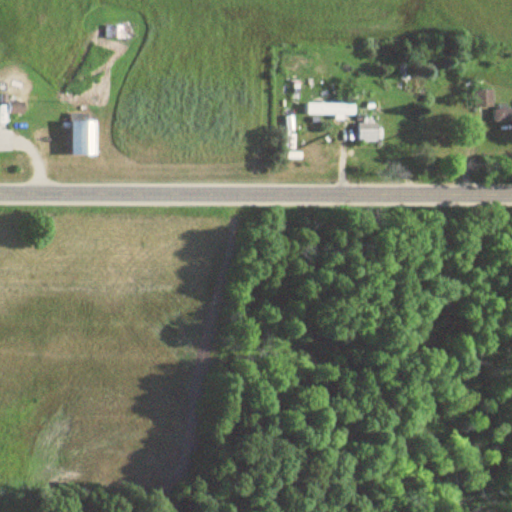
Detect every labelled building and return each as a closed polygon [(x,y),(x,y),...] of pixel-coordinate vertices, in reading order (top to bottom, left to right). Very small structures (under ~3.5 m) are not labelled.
[(126,39),(126,26),(102,26),(102,38),(126,39)] [(488,90),(470,90),(470,107),(488,107),(488,90)] [(383,148),(394,148),(394,98),(383,98),(383,148)] [(511,108),(488,108),(488,126),(511,126),(511,108)] [(86,156),(86,122),(62,122),(62,156),(86,156)] [(351,142),(370,142),(370,124),(351,124),(351,142)]
